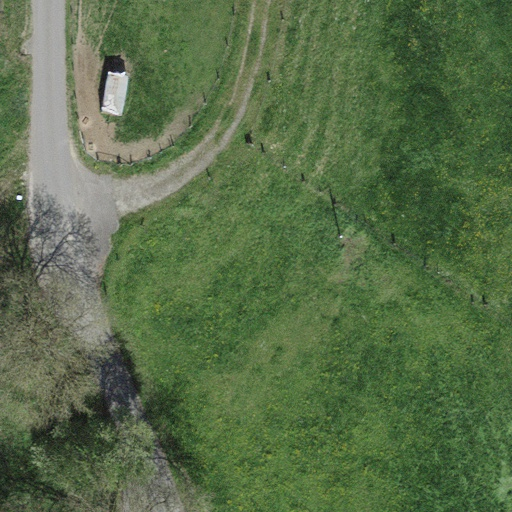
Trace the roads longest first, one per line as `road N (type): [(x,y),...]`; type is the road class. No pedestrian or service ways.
road 1 (unclassified): [(50,0),(57,184),(172,511)]
road 2 (track): [(70,237),(241,138),(257,0)]
